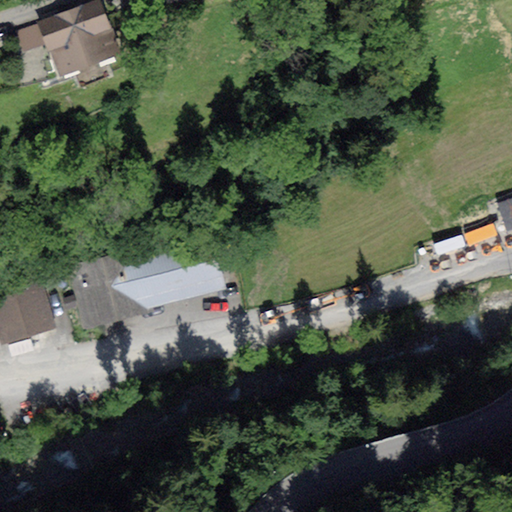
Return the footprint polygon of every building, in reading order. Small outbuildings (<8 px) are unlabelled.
[(96,2),(17,31),(22,44),(12,48),(22,86),(48,79),(43,61),(50,59),(46,48),(51,46),(60,68),(62,67),(65,76),(76,71),(82,85),(107,74),(102,62),(116,57),(96,2)] [(212,249),(172,244),(102,262),(100,252),(77,258),(80,267),(78,268),(90,316),(221,284),(212,249)] [(16,296),(16,297),(40,289),(36,276),(12,283),(16,296)] [(27,332),(51,324),(40,289),(16,297),(27,332)] [(27,332),(16,297),(16,296),(0,301),(0,326),(4,339),(27,332)]
